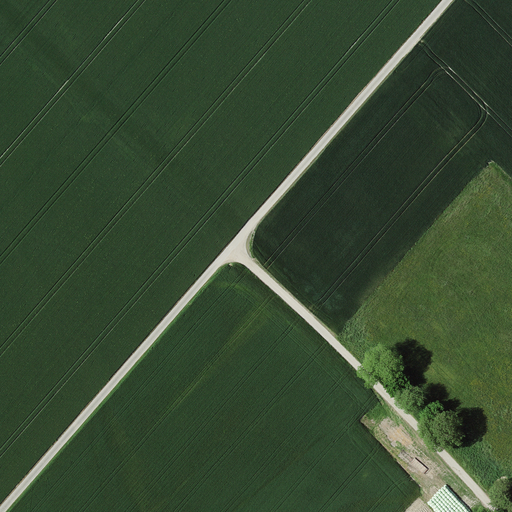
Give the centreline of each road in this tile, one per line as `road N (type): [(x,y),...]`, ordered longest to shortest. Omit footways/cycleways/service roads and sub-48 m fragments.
road 1 (track): [(448,0),(1,511)]
road 2 (track): [(233,245),(497,511)]
